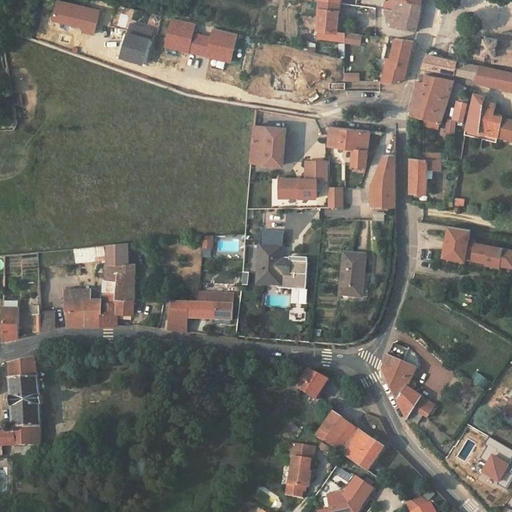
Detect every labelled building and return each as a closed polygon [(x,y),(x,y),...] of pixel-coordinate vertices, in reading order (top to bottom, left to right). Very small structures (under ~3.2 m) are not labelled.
[(321,0),(318,29),(338,32),(341,0),(321,0)] [(375,0),(375,7),(386,9),(395,11),(396,0),(375,0)] [(421,12),(422,3),(406,0),(396,0),(395,11),(386,9),(389,22),(393,23),(392,26),(417,30),(421,12)] [(49,1),(46,13),(62,17),(65,5),(49,1)] [(126,47),(148,53),(153,30),(132,24),(126,47)] [(317,38),(346,42),(346,33),(338,32),(318,29),(317,38)] [(511,32),(503,31),(502,37),(497,36),(496,38),(487,37),(484,54),(486,54),(494,55),(493,63),(511,64),(511,32)] [(405,80),(415,41),(396,39),(393,65),(389,65),(387,82),(402,82),(405,80)] [(123,57),(145,63),(148,53),(126,47),(123,57)] [(301,49),(299,57),(307,59),(309,51),(301,49)] [(458,61),(430,55),(428,61),(426,68),(455,74),(458,61)] [(294,93),(298,62),(278,59),(276,70),(269,69),(267,82),(274,83),(273,90),(294,93)] [(476,65),(458,61),(455,74),(474,78),(476,65)] [(511,78),(511,72),(476,65),(474,78),(473,81),(509,90),(511,78)] [(442,122),(454,82),(428,75),(426,83),(419,82),(412,115),(442,122)] [(473,97),(467,129),(499,136),(503,118),(494,116),(496,104),(485,102),(486,100),(473,97)] [(464,123),(469,99),(462,98),(457,121),(464,123)] [(511,139),(511,119),(503,118),(499,136),(511,139)] [(449,120),(447,135),(455,136),(457,121),(449,120)] [(283,163),(287,128),(255,124),(252,160),(283,163)] [(354,147),(353,164),(366,165),(370,130),(332,125),(329,144),(354,147)] [(499,136),(467,129),(466,134),(497,142),(499,136)] [(396,205),(396,135),(395,134),(393,137),(379,170),(374,185),(374,205),(387,205),(387,209),(392,209),(392,205),(396,205)] [(412,192),(427,193),(428,170),(443,170),(443,160),(412,157),(412,192)] [(329,164),(329,159),(307,159),(307,177),(301,177),(301,179),(297,179),(297,177),(280,177),(280,195),(318,195),(318,177),(329,178),(329,164)] [(343,186),(329,186),(329,205),(342,205),(343,186)] [(456,198),(448,197),(447,205),(454,205),(456,198)] [(511,266),(511,249),(469,242),(471,230),(450,226),(445,255),(466,260),(466,258),(487,262),(486,264),(501,266),(501,264),(511,266)] [(129,253),(128,242),(108,244),(108,253),(129,253)] [(261,244),(258,281),(279,283),(279,287),(307,289),(309,261),(290,260),(289,267),(282,267),(283,246),(261,244)] [(77,247),(77,261),(105,259),(104,245),(77,247)] [(108,263),(129,263),(129,253),(108,253),(108,263)] [(345,253),(341,293),(362,295),(366,255),(345,253)] [(134,313),(135,274),(136,274),(136,263),(129,263),(108,263),(106,263),(106,291),(105,291),(104,312),(101,312),(101,324),(118,324),(118,311),(134,313)] [(92,287),(66,289),(67,310),(69,310),(68,325),(101,324),(101,312),(101,297),(92,297),(92,287)] [(209,292),(199,293),(198,302),(233,303),(233,297),(234,290),(209,292)] [(41,295),(30,295),(31,324),(37,331),(42,329),(42,311),(41,295)] [(19,336),(19,298),(5,298),(4,339),(19,336)] [(233,319),(233,303),(198,302),(173,301),(171,316),(189,316),(233,319)] [(56,327),(55,310),(42,311),(42,329),(56,327)] [(169,329),(187,331),(189,316),(171,316),(170,324),(169,329)] [(404,363),(409,350),(394,343),(383,370),(408,418),(410,417),(419,422),(424,415),(415,408),(422,398),(412,391),(414,389),(410,386),(417,369),(404,363)] [(41,444),(42,405),(44,405),(43,396),(41,396),(36,356),(9,363),(14,425),(10,425),(7,426),(6,429),(7,432),(0,432),(0,445),(2,445),(4,445),(31,444),(41,444)] [(298,388),(316,400),(333,372),(334,370),(310,368),(298,388)] [(424,415),(431,404),(422,398),(415,408),(424,415)] [(372,439),(333,413),(317,435),(356,462),(372,439)] [(368,470),(384,447),(372,439),(356,462),(368,470)] [(31,454),(31,444),(4,445),(4,454),(31,454)] [(304,488),(310,489),(312,473),(310,472),(312,463),(313,463),(315,448),(293,445),(292,460),(294,460),(290,486),(289,486),(288,496),(303,498),(304,488)] [(363,511),(365,500),(371,501),(373,485),(350,482),(347,500),(344,500),(336,507),(339,511),(363,511)] [(436,511),(432,504),(431,504),(418,495),(414,501),(412,499),(407,506),(414,511),(436,511)]
